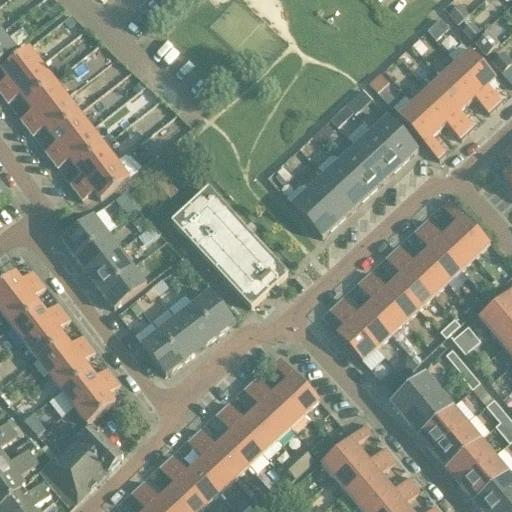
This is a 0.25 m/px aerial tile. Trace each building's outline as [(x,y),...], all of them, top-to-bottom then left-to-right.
[(459,7),(448,18),(458,29),(469,18),(459,7)] [(440,23),(427,35),(436,44),(449,32),(440,23)] [(472,26),(463,33),(472,44),(481,37),(472,26)] [(1,36),(0,37),(0,65),(15,54),(1,36)] [(489,36),(475,48),(486,60),(500,47),(489,36)] [(419,43),(412,49),(420,60),(428,53),(419,43)] [(0,96),(2,99),(43,68),(30,52),(1,73),(8,81),(0,87),(0,96)] [(455,68),(496,112),(503,106),(488,90),(496,83),(470,54),(455,68)] [(405,55),(398,62),(409,74),(416,67),(405,55)] [(502,77),(511,67),(511,65),(503,55),(492,66),(502,77)] [(511,67),(502,77),(511,88),(511,67)] [(55,85),(43,68),(2,99),(8,107),(20,98),(26,106),(55,85)] [(455,68),(441,81),(467,109),(475,102),(489,118),(496,112),(455,68)] [(381,79),(369,88),(377,98),(378,97),(388,109),(395,103),(385,90),(388,88),(381,79)] [(441,81),(427,94),(468,138),(475,132),(460,116),(467,109),(441,81)] [(55,85),(26,106),(32,115),(21,123),(27,131),(67,101),(55,85)] [(427,94),(412,107),(439,135),(446,128),(461,144),(468,138),(427,94)] [(357,100),(346,109),(355,120),(366,111),(357,100)] [(79,117),(67,101),(27,131),(33,140),(45,130),(51,139),(79,117)] [(439,135),(412,107),(398,120),(439,165),(445,158),(431,142),(439,135)] [(79,117),(51,139),(57,147),(46,156),(52,164),(92,133),(79,117)] [(387,120),(371,135),(402,169),(418,154),(387,120)] [(327,126),(314,138),(324,148),(337,137),(327,126)] [(92,133),(52,164),(58,172),(70,163),(75,171),(104,149),(92,133)] [(371,135),(355,150),(386,183),(402,169),(371,135)] [(104,149),(75,171),(81,179),(70,188),(76,196),(116,166),(104,149)] [(502,180),(511,190),(511,149),(503,157),(511,166),(511,167),(511,170),(511,172),(506,177),(502,180)] [(386,183),(355,150),(339,164),(370,198),(386,183)] [(339,164),(324,179),(355,213),(370,198),(339,164)] [(116,166),(76,196),(82,204),(94,196),(101,204),(129,183),(116,166)] [(286,185),(292,179),(284,170),(278,176),(286,185)] [(324,179),(308,194),(339,227),(355,213),(324,179)] [(0,188),(0,206),(9,200),(0,188)] [(209,194),(172,227),(252,313),(288,279),(209,194)] [(339,227),(308,194),(291,209),(322,242),(339,227)] [(450,234),(475,262),(490,249),(449,205),(443,211),(458,227),(450,234)] [(75,262),(107,237),(94,219),(61,244),(75,262)] [(475,262),(450,234),(442,241),(428,225),(421,231),(461,275),(475,262)] [(461,275),(421,231),(415,237),(430,253),(421,260),(447,288),(461,275)] [(107,237),(75,262),(88,279),(120,254),(107,237)] [(447,288),(421,260),(414,267),(400,251),(393,257),(433,301),(447,288)] [(133,271),(120,254),(88,279),(101,296),(133,271)] [(433,301),(393,257),(387,263),(402,279),(393,286),(419,314),(433,301)] [(147,289),(133,271),(101,296),(114,314),(147,289)] [(0,314),(40,284),(34,276),(22,285),(16,276),(0,288),(0,314)] [(371,277),(365,283),(405,327),(419,314),(393,286),(386,293),(371,277)] [(161,283),(152,291),(160,300),(169,292),(161,283)] [(405,327),(365,283),(358,289),(373,305),(365,312),(391,340),(405,327)] [(40,284),(0,314),(0,315),(12,331),(41,309),(35,301),(47,292),(40,284)] [(511,293),(478,322),(491,337),(511,319),(511,293)] [(193,308),(218,340),(236,327),(211,295),(193,308)] [(343,303),(336,309),(377,353),(391,340),(365,312),(358,319),(343,303)] [(41,309),(12,331),(24,347),(65,316),(59,308),(47,318),(41,309)] [(218,340),(193,308),(176,321),(201,353),(218,340)] [(377,353),(336,309),(329,315),(344,331),(336,338),(362,366),(377,353)] [(65,316),(24,347),(36,363),(65,341),(59,333),(71,324),(65,316)] [(511,319),(491,337),(503,352),(511,344),(511,319)] [(201,353),(176,321),(159,335),(184,367),(201,353)] [(455,325),(441,337),(446,344),(461,331),(455,325)] [(480,346),(468,332),(453,344),(465,359),(480,346)] [(184,367),(159,335),(142,348),(167,380),(184,367)] [(72,350),(65,341),(36,363),(49,379),(90,348),(84,341),(72,350)] [(511,344),(503,352),(511,361),(511,344)] [(90,348),(49,379),(61,395),(90,373),(84,366),(96,357),(90,348)] [(405,378),(417,369),(405,353),(393,363),(405,378)] [(391,393),(406,380),(382,355),(368,368),(391,393)] [(460,377),(466,372),(452,355),(446,360),(460,377)] [(279,392),(305,420),(320,406),(279,362),(273,368),(288,385),(279,392)] [(459,378),(472,394),(480,388),(466,372),(460,377),(459,378)] [(90,373),(61,395),(73,411),(114,380),(109,373),(96,382),(90,373)] [(404,423),(439,395),(425,377),(390,406),(404,423)] [(114,380),(73,411),(86,428),(115,406),(109,398),(121,389),(114,380)] [(258,382),(250,389),(291,433),(305,420),(279,392),(273,398),(258,382)] [(291,433),(250,389),(244,395),(259,411),(251,418),(277,446),(291,433)] [(453,411),(439,395),(404,423),(418,440),(453,411)] [(494,405),(486,411),(500,427),(508,421),(494,405)] [(277,446),(251,418),(245,425),(229,408),(222,415),(263,459),(277,446)] [(453,411),(418,440),(432,456),(467,428),(453,411)] [(263,459),(222,415),(216,421),(231,437),(223,444),(249,472),(263,459)] [(511,426),(508,421),(500,427),(495,431),(509,448),(511,445),(511,426)] [(0,443),(12,434),(6,428),(0,432),(0,443)] [(480,444),(467,428),(432,456),(446,473),(480,444)] [(333,483),(362,459),(356,451),(372,436),(366,429),(320,468),(333,483)] [(51,465),(45,471),(54,481),(63,491),(77,509),(123,462),(92,433),(89,431),(81,437),(56,461),(54,459),(49,463),(51,465)] [(0,454),(17,441),(12,434),(0,443),(0,465),(4,462),(0,456),(0,454)] [(201,434),(194,441),(235,485),(249,472),(223,444),(216,450),(201,434)] [(235,485),(194,441),(188,446),(203,462),(195,470),(221,498),(235,485)] [(494,461),(480,444),(446,473),(460,490),(494,461)] [(49,463),(54,459),(45,449),(41,453),(49,463)] [(300,450),(290,460),(304,475),(315,464),(300,450)] [(369,466),(362,459),(333,483),(346,498),(391,459),(385,452),(369,466)] [(9,469),(4,462),(0,465),(0,485),(33,461),(27,454),(9,469)] [(397,467),(391,459),(346,498),(357,511),(358,511),(387,488),(381,481),(397,467)] [(221,498),(195,470),(188,476),(173,460),(166,467),(207,511),(221,498)] [(304,475),(290,460),(281,469),(296,483),(304,475)] [(38,467),(33,461),(0,485),(0,510),(20,494),(23,488),(19,483),(38,467)] [(508,477),(494,461),(460,490),(473,506),(508,477)] [(205,511),(207,511),(166,467),(160,473),(174,489),(167,496),(181,511),(205,511)] [(54,481),(45,471),(38,477),(47,487),(54,481)] [(511,481),(508,477),(473,506),(478,511),(499,511),(511,501),(511,481)] [(54,481),(47,487),(55,497),(63,491),(54,481)] [(387,488),(358,511),(388,511),(416,489),(410,482),(394,495),(387,488)] [(25,490),(23,488),(20,494),(0,510),(0,511),(23,511),(37,500),(36,499),(38,496),(38,495),(45,488),(43,485),(27,498),(22,493),(25,490)] [(181,511),(167,496),(159,503),(144,487),(137,493),(154,511),(181,511)] [(37,500),(23,511),(37,511),(50,501),(46,495),(48,493),(45,488),(38,495),(38,496),(36,499),(37,500)] [(422,496),(416,489),(388,511),(406,511),(406,510),(422,496)] [(63,491),(55,497),(68,511),(74,511),(77,509),(63,491)] [(154,511),(137,493),(131,499),(142,511),(154,511)] [(511,511),(511,501),(499,511),(511,511)]
